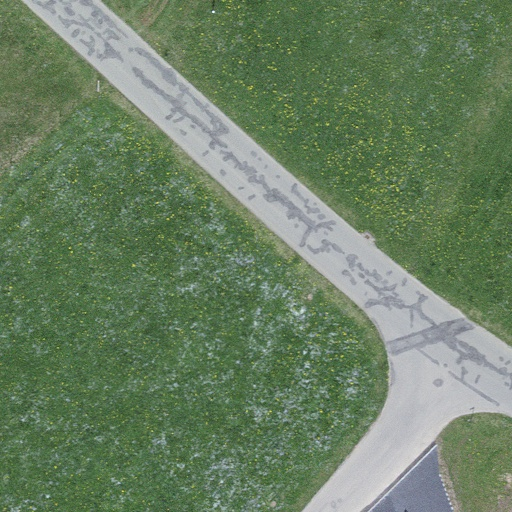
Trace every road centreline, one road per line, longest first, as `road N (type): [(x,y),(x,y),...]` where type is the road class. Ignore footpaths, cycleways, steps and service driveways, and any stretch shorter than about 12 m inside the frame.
road 1 (unclassified): [(464,355),(66,0)]
road 2 (unclassified): [(464,355),(326,511)]
